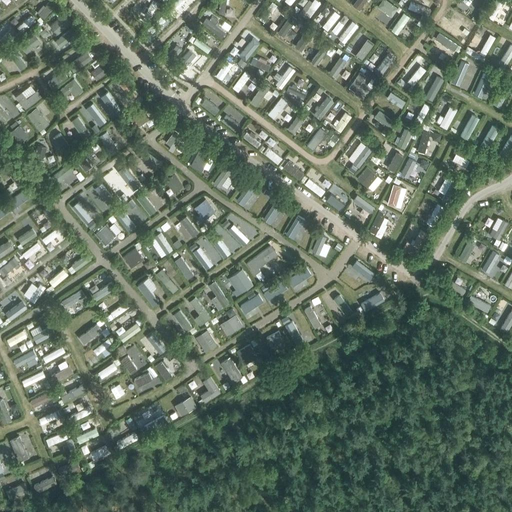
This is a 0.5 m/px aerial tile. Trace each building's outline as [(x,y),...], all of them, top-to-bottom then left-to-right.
[(64,14),(50,26),(58,34),(71,22),(64,14)] [(202,23),(222,37),(225,31),(215,24),(218,20),(212,15),(209,19),(206,17),(202,23)] [(55,40),(60,47),(70,40),(74,45),(82,38),(73,27),(55,40)] [(34,33),(20,44),(27,53),(41,42),(34,33)] [(75,71),(92,59),(87,52),(70,65),(75,71)] [(91,71),(96,79),(113,67),(108,59),(91,71)] [(57,92),(62,98),(71,91),(75,96),(83,90),(74,78),(57,92)] [(118,85),(133,102),(141,94),(127,78),(118,85)] [(16,96),(25,108),(42,95),(37,90),(27,98),(22,91),(16,96)] [(103,103),(113,115),(122,107),(112,96),(103,103)] [(0,114),(3,117),(10,106),(1,101),(0,102),(0,114)] [(37,107),(27,114),(40,130),(49,123),(37,107)] [(90,113),(100,125),(110,117),(103,109),(101,111),(97,107),(90,113)] [(131,119),(137,127),(150,118),(144,110),(131,119)] [(11,131),(20,142),(28,136),(19,124),(11,131)] [(105,130),(98,134),(109,152),(116,148),(105,130)] [(168,148),(173,152),(183,138),(174,131),(166,142),(171,145),(168,148)] [(81,160),(91,166),(97,155),(93,153),(99,143),(92,139),(89,143),(90,144),(81,160)] [(31,161),(41,164),(42,160),(43,160),(46,147),(39,145),(35,158),(32,157),(31,161)] [(466,167),(473,171),(480,157),(456,145),(453,151),(470,159),(466,167)] [(193,161),(204,167),(211,153),(200,147),(193,161)] [(57,176),(62,183),(66,180),(66,181),(69,179),(68,178),(77,172),(72,166),(57,176)] [(357,177),(368,186),(378,175),(367,166),(357,177)] [(107,179),(115,190),(126,182),(118,171),(107,179)] [(165,180),(174,192),(184,186),(175,173),(165,180)] [(245,197),(256,203),(257,200),(260,202),(264,195),(250,187),(245,197)] [(84,200),(91,208),(104,199),(97,190),(84,200)] [(196,217),(200,222),(213,213),(208,207),(211,205),(206,198),(194,207),(199,214),(196,217)] [(124,211),(133,223),(141,216),(132,205),(132,206),(131,204),(129,205),(128,203),(124,207),(125,208),(124,210),(124,211)] [(269,219),(280,220),(282,209),(281,208),(281,204),(272,203),(269,219)] [(168,221),(177,232),(186,225),(178,214),(168,221)] [(228,232),(239,242),(247,233),(244,231),(246,229),(239,223),(233,230),(231,229),(228,232)] [(96,233),(105,244),(113,237),(112,235),(114,233),(107,224),(96,233)] [(288,236),(303,239),(305,227),(290,224),(288,236)] [(153,246),(157,252),(165,247),(159,239),(161,237),(158,233),(145,242),(150,248),(153,246)] [(213,241),(202,248),(210,260),(221,252),(213,241)] [(316,254),(329,258),(333,246),(320,242),(316,254)] [(247,263),(255,274),(261,270),(259,267),(278,253),(271,244),(247,263)] [(123,256),(131,267),(144,259),(136,247),(123,256)] [(347,273),(359,277),(361,272),(366,273),(368,266),(350,261),(347,273)] [(368,285),(375,290),(378,287),(380,289),(385,281),(376,274),(370,281),(371,282),(368,285)] [(278,285),(283,292),(298,282),(293,275),(278,285)] [(148,277),(138,285),(154,305),(159,301),(151,291),(156,287),(148,277)] [(212,298),(219,308),(229,302),(215,280),(209,284),(216,295),(212,298)] [(250,302),(256,311),(272,301),(264,288),(259,292),(261,296),(250,302)] [(195,317),(200,324),(205,320),(205,321),(211,316),(195,296),(190,300),(200,313),(195,317)] [(304,309),(315,327),(321,324),(310,305),(304,309)] [(290,318),(299,331),(306,326),(297,313),(290,318)] [(220,324),(227,334),(242,325),(236,314),(220,324)] [(196,336),(206,351),(217,344),(208,329),(196,336)] [(267,337),(272,347),(283,341),(280,335),(281,334),(279,330),(267,337)] [(116,348),(121,356),(138,346),(133,338),(116,348)] [(237,351),(245,364),(257,357),(249,343),(237,351)] [(200,394),(206,402),(221,391),(210,375),(203,380),(208,389),(200,394)] [(175,405),(180,415),(197,406),(192,395),(175,405)] [(0,413),(4,423),(11,420),(3,399),(0,400),(0,413)] [(58,468),(63,479),(81,471),(76,460),(58,468)] [(6,490),(11,500),(29,492),(25,482),(6,490)]
